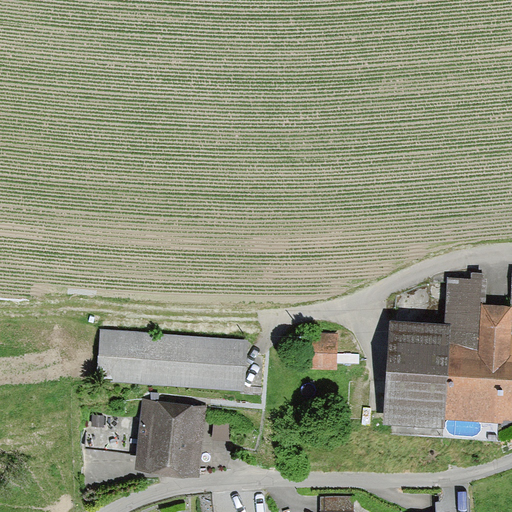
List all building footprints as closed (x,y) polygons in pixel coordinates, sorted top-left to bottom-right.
[(503,400),(511,400),(511,344),(507,345),(509,304),(486,304),(484,278),(448,279),(444,340),(397,337),(392,407),(502,414),(503,400)] [(241,386),(244,341),(104,332),(101,376),(241,386)] [(336,338),(306,337),(305,362),(335,363),(336,338)] [(191,464),(198,412),(144,405),(141,433),(147,434),(144,458),(191,464)] [(354,511),(354,495),(324,495),(324,511),(354,511)]
